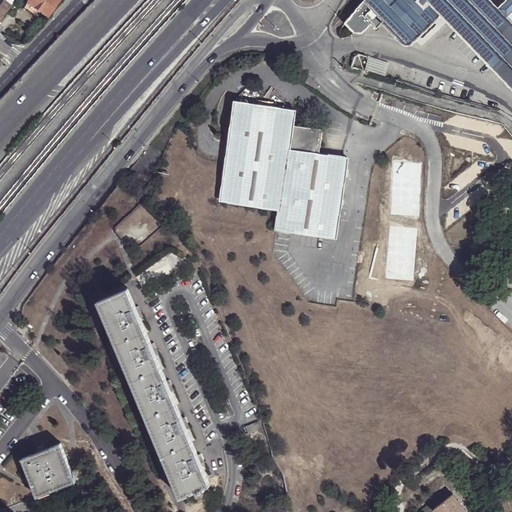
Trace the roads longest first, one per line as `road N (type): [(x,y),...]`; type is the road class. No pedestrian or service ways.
road 1 (residential): [(0,317),(201,59)]
road 2 (trunk): [(25,203),(228,0)]
road 3 (trunk): [(25,203),(205,0)]
road 4 (residential): [(309,35),(318,66),(511,126)]
road 5 (trunk): [(129,0),(0,138)]
road 6 (trunk): [(117,0),(0,118)]
